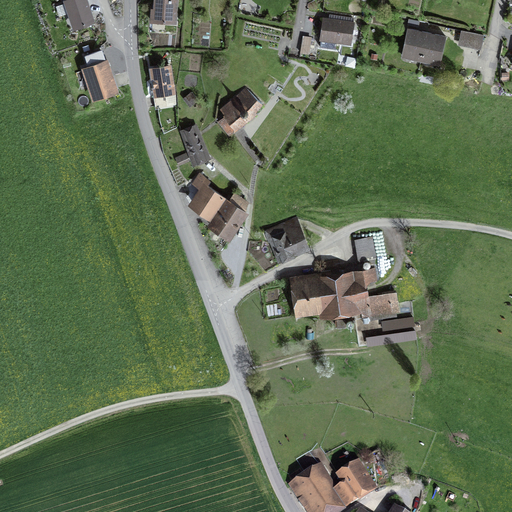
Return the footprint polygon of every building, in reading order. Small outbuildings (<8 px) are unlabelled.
[(85,0),(65,0),(75,27),(92,21),(85,0)] [(175,0),(156,0),(156,9),(153,9),(152,21),(174,23),(175,0)] [(353,23),(324,18),(320,45),(333,47),(335,40),(350,43),(353,23)] [(403,54),(421,58),(427,32),(408,28),(402,55),(403,55),(403,54)] [(483,34),(462,30),(459,42),(466,43),(466,46),(480,49),(483,34)] [(445,36),(427,32),(421,58),(439,62),(438,63),(439,63),(445,36)] [(311,38),(303,37),(301,53),(308,54),(311,38)] [(102,50),(85,55),(89,68),(85,69),(94,97),(116,90),(106,62),(105,62),(102,50)] [(169,67),(152,69),(155,94),(172,91),(169,67)] [(262,103),(246,88),(224,106),(230,113),(225,117),(235,129),(255,113),(254,112),(262,103)] [(196,91),(189,91),(190,101),(197,101),(196,91)] [(195,128),(181,133),(193,162),(206,156),(195,128)] [(188,158),(186,153),(177,157),(179,162),(188,158)] [(194,203),(216,218),(229,200),(206,184),(194,203)] [(233,193),(229,200),(216,218),(212,224),(228,235),(244,212),(246,202),(233,193)] [(295,219),(269,229),(281,257),(306,246),(295,219)] [(372,236),(356,239),(359,260),(376,257),(372,236)] [(307,280),(297,282),(301,309),(326,305),(327,313),(368,307),(369,313),(392,310),(391,303),(397,302),(395,293),(367,297),(364,282),(376,280),(374,267),(362,269),(363,272),(317,279),(316,272),(306,273),(307,280)] [(375,488),(358,463),(342,474),(347,482),(340,487),(350,503),(375,488)] [(301,467),(288,475),(312,511),(331,511),(343,505),(327,481),(330,479),(321,466),(306,476),(301,467)]
